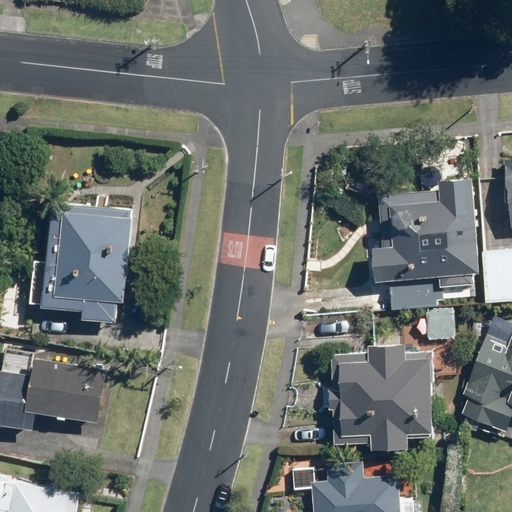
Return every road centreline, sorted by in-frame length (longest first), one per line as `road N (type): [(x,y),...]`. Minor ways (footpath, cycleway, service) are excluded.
road 1 (tertiary): [(262,83),(240,305),(192,511)]
road 2 (residential): [(0,59),(262,83)]
road 3 (residential): [(262,83),(511,62)]
